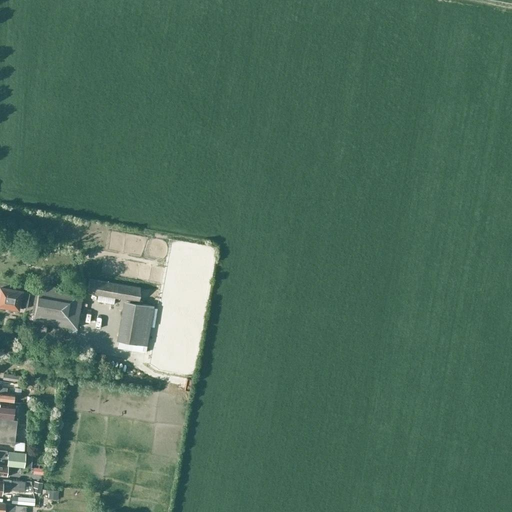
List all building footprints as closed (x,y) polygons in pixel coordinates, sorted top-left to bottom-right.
[(138,302),(141,288),(88,279),(86,293),(138,302)] [(76,329),(83,291),(39,284),(33,321),(76,329)] [(28,301),(29,293),(22,292),(0,287),(0,304),(19,308),(23,309),(23,307),(27,308),(30,308),(31,302),(28,301)] [(123,301),(116,341),(119,341),(118,347),(132,349),(133,344),(147,346),(153,306),(123,301)] [(19,382),(20,376),(3,373),(2,380),(19,382)] [(0,401),(13,403),(14,394),(6,393),(7,388),(0,387),(0,401)] [(0,442),(14,444),(16,428),(17,420),(13,419),(14,405),(0,403),(0,442)] [(3,451),(0,450),(0,457),(4,458),(4,453),(8,453),(7,465),(24,467),(25,453),(3,451)] [(0,475),(9,476),(10,466),(0,465),(0,475)] [(16,481),(11,480),(2,479),(2,482),(0,481),(0,494),(2,495),(3,485),(10,486),(10,489),(15,490),(24,491),(25,482),(16,481)] [(35,488),(34,492),(41,493),(42,482),(33,481),(33,487),(35,488)] [(13,503),(34,505),(35,498),(14,496),(13,503)] [(22,511),(23,506),(5,504),(5,503),(0,502),(0,511),(22,511)]
